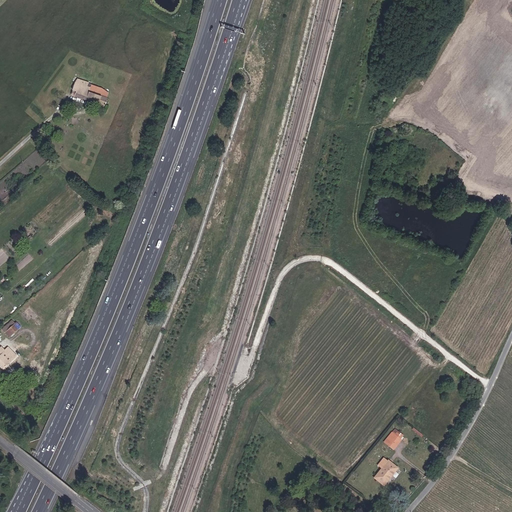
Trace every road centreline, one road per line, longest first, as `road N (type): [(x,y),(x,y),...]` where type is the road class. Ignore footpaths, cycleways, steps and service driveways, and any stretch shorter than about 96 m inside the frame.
road 1 (motorway): [(220,0),(133,248),(18,511)]
road 2 (motorway): [(39,511),(154,248),(238,0)]
road 3 (residential): [(511,341),(456,453),(411,511)]
road 4 (track): [(213,348),(187,393),(160,473),(134,488)]
